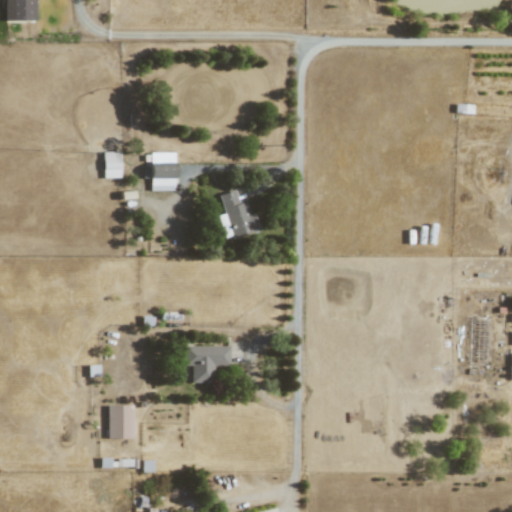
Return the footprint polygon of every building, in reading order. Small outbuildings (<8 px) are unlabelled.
[(34,0),(3,0),(4,21),(34,20),(34,0)] [(102,178),(119,177),(118,151),(101,152),(102,178)] [(173,152),(148,152),(148,190),(172,190),(173,152)] [(243,199),(236,200),(233,190),(218,193),(229,238),(258,232),(253,212),(246,214),(243,199)] [(467,364),(487,365),(487,317),(467,317),(467,364)] [(227,366),(228,346),(183,345),(183,365),(190,365),(189,381),(211,381),(212,366),(227,366)] [(131,438),(130,405),(105,405),(106,438),(131,438)]
